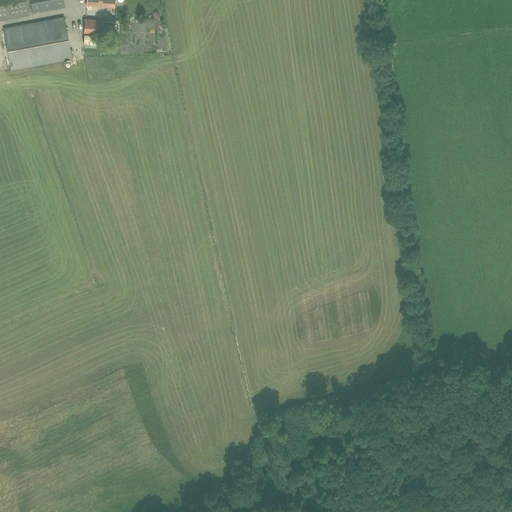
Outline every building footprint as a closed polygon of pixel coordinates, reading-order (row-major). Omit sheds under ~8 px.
[(0,0),(0,19),(29,14),(26,0),(0,0)] [(30,0),(33,13),(65,7),(64,0),(30,0)] [(11,69),(72,58),(64,17),(3,28),(11,69)] [(102,34),(103,20),(86,19),(84,32),(102,34)] [(84,43),(84,47),(96,48),(97,35),(84,34),(84,43)]
